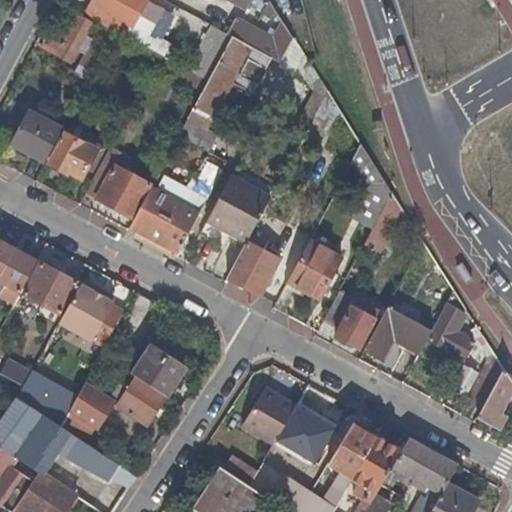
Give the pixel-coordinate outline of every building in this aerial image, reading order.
[(78,71),(91,78),(117,27),(125,31),(140,0),(94,0),(89,11),(104,20),(78,71)] [(37,40),(71,58),(93,18),(80,11),(74,22),(59,15),(51,31),(44,27),(37,40)] [(209,25),(188,70),(207,79),(228,35),(209,25)] [(233,31),(180,131),(208,147),(217,130),(208,125),(233,78),(254,89),(273,53),(233,31)] [(295,33),(282,58),(295,65),(304,47),(295,33)] [(15,140),(48,158),(65,125),(32,107),(15,140)] [(69,130),(52,160),(70,170),(71,167),(84,173),(99,146),(69,130)] [(362,138),(351,159),(363,167),(375,158),(362,138)] [(106,154),(88,188),(135,213),(152,180),(154,181),(161,166),(151,161),(146,169),(150,171),(147,177),(106,154)] [(375,158),(363,167),(362,168),(375,189),(367,203),(362,200),(357,210),(362,213),(360,216),(374,224),(366,239),(380,246),(404,202),(375,158)] [(248,237),(249,236),(272,192),(233,171),(209,216),(234,230),(248,237)] [(153,182),(132,222),(179,247),(201,207),(192,203),(153,182)] [(192,203),(201,207),(208,194),(199,189),(192,203)] [(248,237),(234,230),(231,235),(245,243),(248,237)] [(39,256),(0,235),(0,283),(5,286),(8,280),(23,287),(39,256)] [(310,235),(289,276),(322,293),(343,252),(310,235)] [(245,243),(230,272),(263,289),(281,254),(249,236),(248,237),(245,243)] [(43,258),(26,289),(64,309),(80,278),(43,258)] [(86,276),(65,314),(97,331),(118,293),(86,276)] [(465,301),(454,283),(434,322),(429,331),(466,351),(476,333),(458,325),(468,307),(463,304),(465,301)] [(378,311),(339,290),(328,310),(343,318),(338,328),(362,341),(378,311)] [(434,322),(390,300),(366,344),(384,353),(396,330),(422,344),(429,331),(434,322)] [(478,334),(477,336),(486,350),(487,350),(495,345),(481,323),(475,327),(479,333),(477,334),(478,334)] [(188,361),(155,341),(137,368),(140,369),(170,389),(188,361)] [(491,357),(470,396),(483,403),(506,362),(495,345),(487,350),(491,357)] [(467,357),(453,383),(468,391),(482,365),(467,357)] [(0,374),(0,375),(21,382),(27,366),(5,359),(0,374)] [(511,389),(511,371),(506,362),(483,403),(479,410),(501,421),(508,408),(503,406),(511,389)] [(80,392),(35,367),(28,381),(21,391),(65,420),(74,403),(80,392)] [(108,391),(88,377),(80,392),(74,403),(100,421),(116,397),(150,419),(170,389),(140,369),(136,376),(124,368),(108,391)] [(246,419),(275,438),(299,400),(269,382),(246,419)] [(65,420),(21,391),(0,420),(0,437),(18,449),(45,467),(80,490),(85,481),(51,458),(60,445),(112,474),(123,458),(65,420)] [(213,492),(203,506),(212,511),(246,511),(263,486),(302,511),(364,511),(365,511),(367,511),(382,511),(393,495),(379,487),(395,459),(445,484),(428,511),(469,511),(480,493),(449,476),(460,457),(411,431),(403,445),(355,417),(331,457),(341,463),(324,492),(266,455),(259,466),(234,450),(209,489),(213,492)] [(18,449),(0,437),(0,496),(24,511),(65,511),(80,490),(45,467),(39,475),(11,457),(18,449)]
